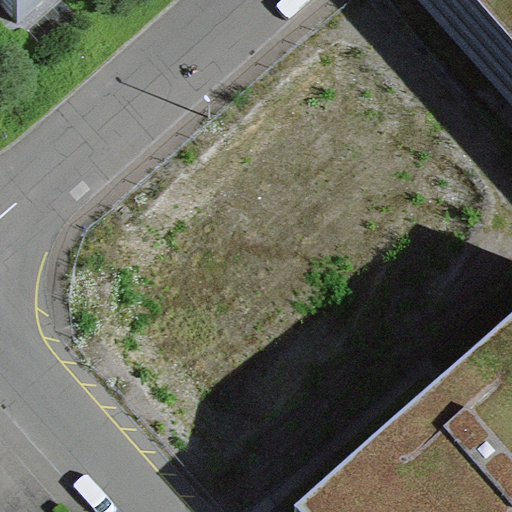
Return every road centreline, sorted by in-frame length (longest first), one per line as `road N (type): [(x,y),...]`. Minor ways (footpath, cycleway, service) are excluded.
road 1 (unclassified): [(0,219),(260,0)]
road 2 (unclassified): [(153,511),(0,344)]
